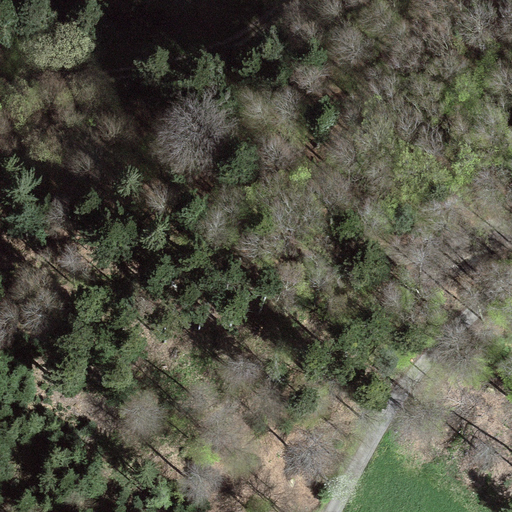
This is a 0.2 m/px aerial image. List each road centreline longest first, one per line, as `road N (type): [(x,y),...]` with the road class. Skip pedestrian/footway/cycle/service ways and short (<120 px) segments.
road 1 (track): [(0,87),(196,58),(254,30),(284,0)]
road 2 (unclassified): [(511,276),(443,340),(385,417),(331,511)]
